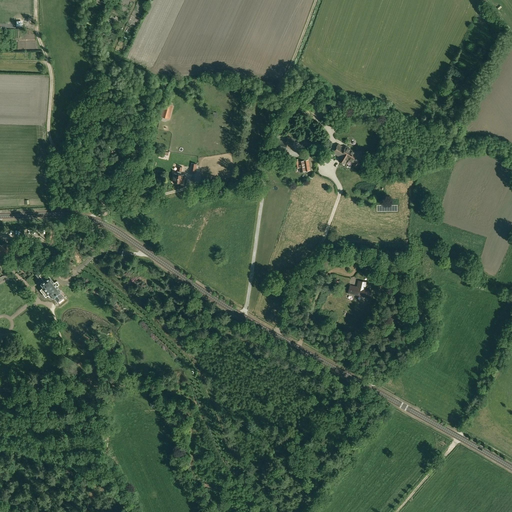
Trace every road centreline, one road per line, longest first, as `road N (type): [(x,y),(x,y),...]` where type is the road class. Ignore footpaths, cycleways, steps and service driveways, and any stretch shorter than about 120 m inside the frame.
road 1 (tertiary): [(511,469),(246,318),(104,224),(62,213),(0,215)]
road 2 (unknown): [(96,204),(288,155)]
road 3 (track): [(315,0),(291,67),(277,82),(237,63),(216,64)]
road 4 (track): [(37,0),(50,125),(67,150)]
